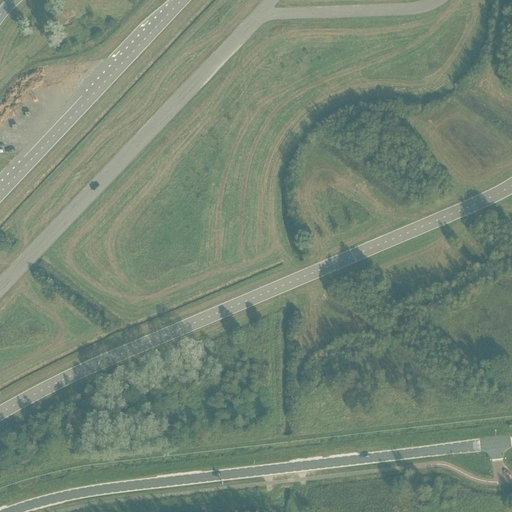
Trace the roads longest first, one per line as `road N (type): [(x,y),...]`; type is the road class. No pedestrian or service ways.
road 1 (tertiary): [(11,511),(76,494),(494,444)]
road 2 (track): [(270,470),(269,493),(130,511)]
